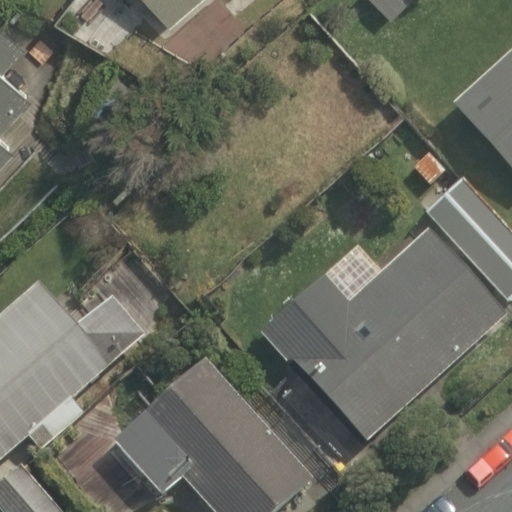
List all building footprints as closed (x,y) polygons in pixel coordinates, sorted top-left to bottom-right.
[(141,0),(160,22),(186,0),(141,0)] [(0,161),(4,158),(0,153),(0,132),(28,103),(0,75),(0,66),(17,50),(0,33),(0,161)] [(511,59),(449,113),(511,187),(511,59)] [(321,273),(253,336),(353,443),(511,294),(511,241),(463,188),(344,299),(321,273)] [(69,397),(111,360),(126,378),(183,329),(128,264),(66,317),(29,274),(0,299),(0,455),(19,440),(33,456),(83,413),(69,397)] [(270,511),(305,481),(195,359),(99,446),(150,504),(174,482),(184,493),(163,511),(270,511)] [(64,511),(18,457),(0,472),(0,511),(64,511)]
